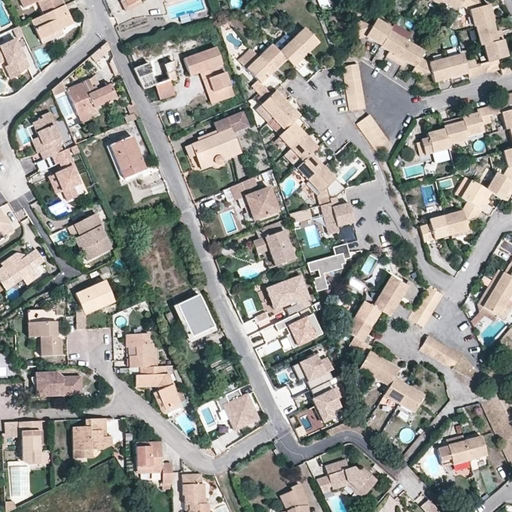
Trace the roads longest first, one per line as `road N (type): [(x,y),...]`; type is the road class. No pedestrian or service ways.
road 1 (residential): [(104,26),(277,420),(209,467),(145,412)]
road 2 (residential): [(511,218),(500,223),(462,283),(448,287),(423,268),(367,150),(339,116)]
road 3 (residential): [(145,412),(28,416),(0,406)]
road 4 (residential): [(511,84),(368,109)]
road 5 (residential): [(104,26),(0,116)]
